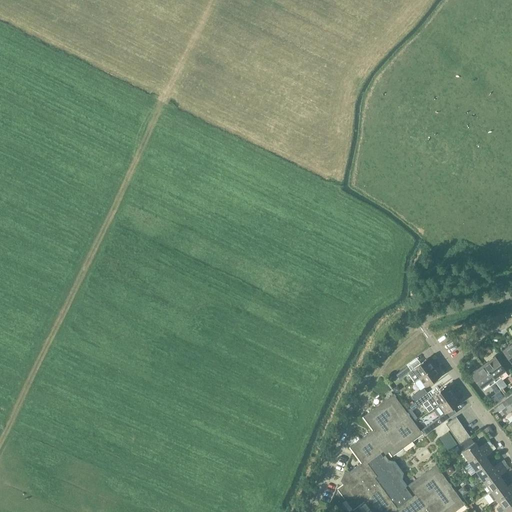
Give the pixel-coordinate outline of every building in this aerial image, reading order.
[(511,344),(503,351),(511,363),(511,344)] [(483,366),(495,382),(500,378),(499,376),(505,371),(495,357),(483,366)] [(413,370),(411,371),(408,374),(414,382),(419,379),(434,368),(428,359),(413,370)] [(495,382),(483,366),(471,374),(482,389),(487,384),(489,387),(495,382)] [(399,380),(408,374),(411,371),(408,367),(396,375),(399,380)] [(441,377),(434,368),(419,379),(426,388),(441,377)] [(448,386),(431,398),(427,400),(423,404),(429,413),(439,405),(454,394),(448,386)] [(427,393),(424,389),(412,397),(415,402),(427,393)] [(501,390),(491,397),(496,403),(506,396),(501,390)] [(427,400),(431,398),(427,393),(415,402),(419,407),(423,404),(427,400)] [(461,403),(454,394),(439,405),(445,414),(461,403)] [(345,475),(345,476),(346,475),(350,480),(340,487),(343,491),(340,493),(350,506),(353,504),(355,508),(367,500),(369,503),(366,505),(371,511),(391,511),(392,511),(454,511),(461,508),(459,505),(462,502),(438,468),(434,471),(432,468),(419,478),(421,480),(414,485),(412,483),(406,487),(402,483),(400,480),(401,474),(394,464),(387,463),(385,460),(386,460),(383,457),(389,452),(392,456),(399,452),(397,449),(400,446),(402,449),(409,444),(407,441),(410,439),(412,442),(419,437),(417,434),(420,431),(395,397),(392,400),(390,397),(383,402),(385,405),(382,407),(380,405),(367,414),(369,417),(365,420),(375,434),(373,436),(372,435),(369,438),(367,435),(354,445),(356,447),(352,450),(361,463),(359,465),(345,475)] [(511,406),(510,405),(507,400),(496,408),(500,413),(502,410),(506,415),(511,410),(511,406)] [(435,428),(447,420),(443,415),(431,424),(435,428)] [(450,430),(460,423),(456,418),(446,425),(450,430)] [(464,428),(460,423),(450,430),(453,435),(464,428)] [(467,433),(464,428),(453,435),(457,440),(467,433)] [(448,432),(439,438),(448,450),(456,444),(448,432)] [(471,438),(467,433),(457,440),(460,445),(471,438)] [(460,445),(459,446),(463,452),(462,452),(469,462),(489,447),(486,443),(479,448),(475,443),(474,443),(471,438),(460,445)] [(492,452),(489,447),(469,462),(476,472),(489,462),(485,457),(492,452)] [(489,462),(476,472),(483,482),(503,467),(500,463),(493,468),(489,462)] [(451,466),(446,470),(449,475),(454,471),(451,466)] [(503,467),(483,482),(490,491),(504,482),(499,476),(506,471),(503,467)] [(490,491),(491,493),(489,495),(494,502),(497,500),(497,501),(511,490),(511,483),(507,487),(504,482),(490,491)] [(511,490),(497,501),(501,506),(496,510),(497,511),(502,511),(505,511),(504,510),(511,504),(511,490)]
